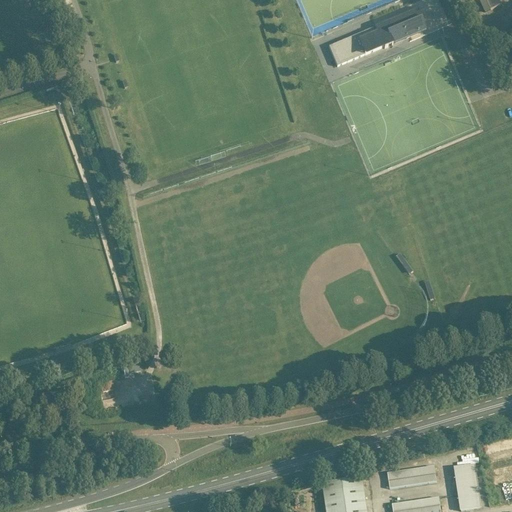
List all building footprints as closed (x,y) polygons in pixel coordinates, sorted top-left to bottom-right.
[(36,0),(40,10),(66,2),(65,0),(36,0)] [(500,0),(486,0),(491,11),(503,6),(500,0)] [(375,29),(328,48),(337,68),(383,48),(384,50),(392,47),(391,45),(405,39),(405,40),(419,34),(419,33),(425,31),(416,11),(383,25),(376,28),(374,28),(375,29)] [(139,364),(129,366),(130,374),(141,372),(139,364)] [(459,511),(484,506),(471,452),(343,485),(349,511),(459,511)]
